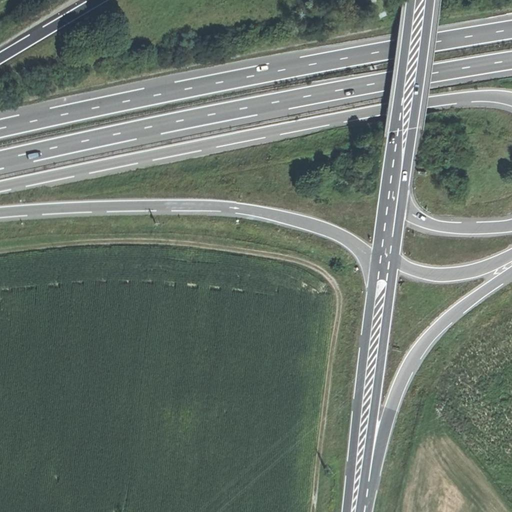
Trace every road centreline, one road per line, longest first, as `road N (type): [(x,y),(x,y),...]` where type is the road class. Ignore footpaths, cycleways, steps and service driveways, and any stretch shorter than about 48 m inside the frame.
road 1 (track): [(313,511),(338,300),(325,273),(263,252),(185,242),(0,250)]
road 2 (motorway): [(0,159),(511,59)]
road 3 (motorway): [(511,29),(0,128)]
road 4 (motorway): [(0,186),(367,111),(473,94),(511,100)]
road 5 (motorway): [(0,213),(156,205),(255,210),(339,233),(382,282)]
road 6 (motorway): [(357,511),(394,390),(419,347),(455,308),(511,271)]
road 7 (primary): [(353,511),(382,282)]
road 8 (primary): [(394,189),(420,0)]
road 9 (motorway): [(511,224),(433,224),(405,210),(394,189)]
road 10 (motorway): [(385,253),(435,274),(511,254)]
